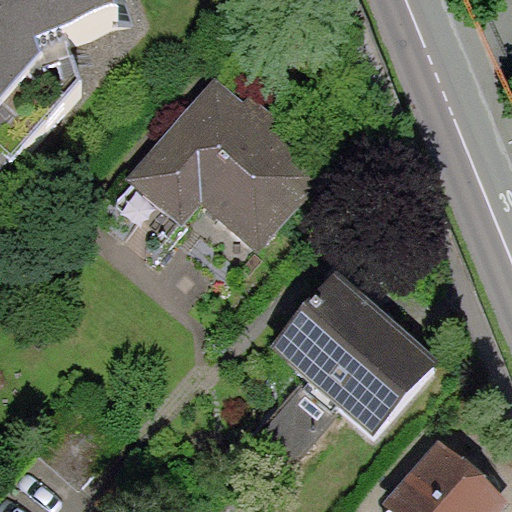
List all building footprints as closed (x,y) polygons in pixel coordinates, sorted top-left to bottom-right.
[(0,0),(0,177),(139,33),(126,0),(0,0)] [(320,187),(214,89),(118,191),(173,242),(195,218),(246,266),(320,187)] [(313,293),(262,357),(375,446),(426,382),(313,293)] [(97,422),(56,468),(87,495),(127,448),(97,422)] [(431,456),(387,511),(497,511),(500,508),(431,456)]
